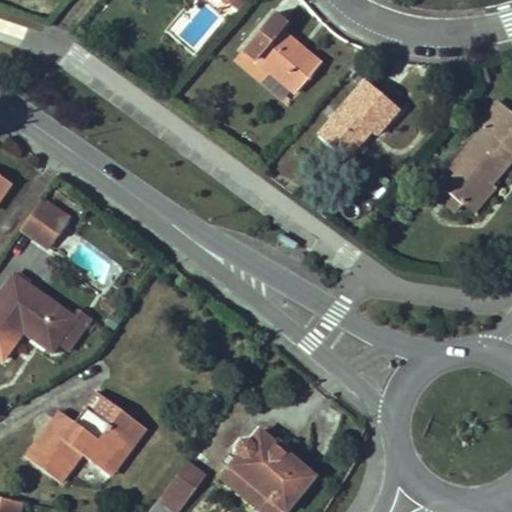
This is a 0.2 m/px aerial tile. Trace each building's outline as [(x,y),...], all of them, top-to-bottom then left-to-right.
[(225,0),(238,11),(247,0),(225,0)] [(243,50),(294,94),(319,65),(281,31),(286,26),(274,16),(243,50)] [(371,132),(376,137),(399,112),(366,81),(317,137),(344,161),(371,132)] [(486,178),(492,185),(511,161),(511,116),(497,104),(478,126),(484,131),(438,183),(444,189),(463,206),(486,178)] [(0,174),(0,202),(13,183),(0,174)] [(486,178),(463,206),(472,213),(494,186),(492,185),(486,178)] [(463,206),(444,189),(437,196),(455,213),(463,206)] [(67,221),(40,201),(22,227),(48,245),(67,221)] [(50,352),(57,344),(74,321),(14,277),(0,295),(0,358),(1,360),(23,332),(50,352)] [(74,321),(57,344),(68,352),(92,321),(80,312),(74,321)] [(67,430),(54,420),(26,457),(60,483),(81,455),(102,471),(138,423),(97,392),(75,422),(67,430)] [(75,422),(61,411),(54,420),(67,430),(75,422)] [(146,429),(138,423),(102,471),(109,476),(146,429)] [(233,468),(284,511),(286,511),(315,478),(260,431),(250,443),(244,441),(238,447),(240,456),(231,466),(233,468)] [(204,476),(187,462),(167,489),(184,502),(204,476)] [(261,511),(284,511),(233,468),(223,479),(261,511)] [(167,489),(149,511),(177,511),(184,502),(167,489)] [(20,511),(23,503),(0,496),(0,511),(20,511)]
